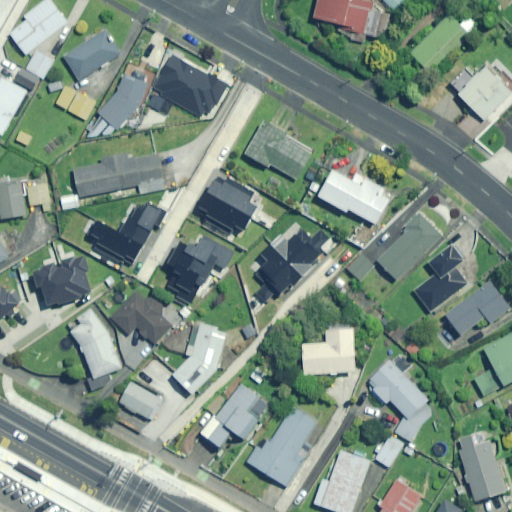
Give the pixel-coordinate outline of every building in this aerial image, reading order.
[(68,24),(48,0),(47,0),(22,20),(25,23),(9,35),(26,56),(68,24)] [(390,16),(374,4),(364,2),(363,0),(318,0),(315,20),(352,28),(349,41),(364,44),(366,36),(385,40),(390,16)] [(406,3),(403,0),(381,0),(394,14),(406,3)] [(461,27),(449,15),(410,55),(431,76),(451,56),(444,49),(463,30),(470,37),(477,30),(468,20),(461,27)] [(79,82),(100,69),(101,71),(109,66),(108,64),(121,56),(106,32),(64,58),(79,82)] [(26,71),(39,79),(43,80),(53,62),(36,53),(26,71)] [(484,122),(511,94),(511,87),(501,77),(499,79),(487,67),(472,82),(465,75),(451,89),(484,122)] [(39,79),(26,71),(18,85),(31,93),(39,79)] [(26,93),(1,79),(0,80),(0,136),(1,137),(26,93)] [(146,113),(182,114),(201,106),(194,83),(177,88),(148,87),(148,79),(140,79),(140,85),(118,85),(118,104),(146,104),(146,113)] [(95,104),(66,87),(56,105),(85,122),(95,104)] [(284,138),(285,135),(264,124),(246,157),(269,169),(270,167),(297,181),(312,153),(284,138)] [(31,139),(20,133),(15,142),(26,147),(31,139)] [(164,191),(163,183),(157,154),(135,159),(126,161),(125,156),(100,161),(101,165),(73,171),(79,199),(134,189),(135,196),(164,191)] [(334,172),(325,188),(319,198),(347,214),(349,211),(377,226),(394,196),(356,175),(353,182),(334,172)] [(22,180),(0,184),(0,213),(1,222),(28,217),(22,180)] [(50,212),(47,186),(28,188),(30,207),(43,206),(43,213),(50,212)] [(111,234),(106,209),(68,214),(69,232),(103,249),(111,234)] [(401,231),(405,235),(377,262),(397,282),(442,238),(433,228),(435,227),(420,212),(401,231)] [(256,237),(251,216),(237,219),(242,240),(256,237)] [(151,268),(169,265),(170,268),(185,265),(184,262),(183,254),(190,253),(185,227),(179,228),(177,218),(134,225),(141,261),(149,260),(151,268)] [(277,275),(308,268),(331,257),(321,236),(298,246),(279,251),(255,243),(248,266),(277,275)] [(0,264),(9,259),(0,243),(0,264)] [(465,264),(451,246),(428,264),(437,275),(414,294),(431,314),(474,281),(462,266),(465,264)] [(375,268),(361,254),(346,269),(360,283),(375,268)] [(72,303),(28,265),(8,288),(52,326),(72,303)] [(115,269),(85,273),(87,293),(118,289),(115,269)] [(210,293),(193,276),(173,298),(184,308),(179,314),(185,319),(210,293)] [(511,309),(511,304),(494,280),(445,316),(461,337),(486,319),(491,326),(511,309)] [(298,309),(286,297),(265,318),(277,330),(298,309)] [(81,348),(94,382),(123,371),(109,334),(92,309),(72,322),(71,336),(81,348)] [(171,324),(157,316),(151,311),(137,333),(157,346),(171,324)] [(217,329),(201,326),(193,356),(172,376),(192,396),(218,370),(227,335),(216,332),(217,329)] [(355,373),(353,330),(325,332),(300,333),(302,376),(355,373)] [(511,335),(484,350),(494,370),(474,380),(484,398),(511,383),(511,335)] [(406,371),(410,367),(398,354),(368,385),(375,391),(373,393),(387,406),(391,403),(410,422),(430,401),(419,391),(423,387),(406,371)] [(160,401),(131,384),(119,405),(148,422),(160,401)] [(260,399),(243,385),(204,437),(221,450),(234,434),(242,440),(257,420),(249,414),(260,399)] [(317,423),(292,408),(264,452),(257,448),(247,463),(287,489),(312,449),(304,444),(317,423)] [(485,443),(481,432),(459,439),(462,450),(459,451),(475,503),(505,494),(489,442),(485,443)] [(403,445),(389,437),(375,461),(389,469),(403,445)] [(322,480),(314,507),(331,511),(353,511),(369,461),(337,452),(328,482),(322,480)] [(396,482),(384,503),(379,500),(376,506),(380,508),(384,510),(382,511),(412,511),(422,497),(396,482)] [(463,511),(445,501),(437,511),(463,511)]
